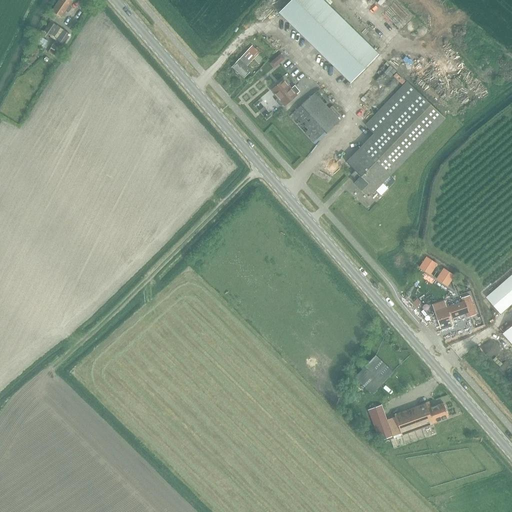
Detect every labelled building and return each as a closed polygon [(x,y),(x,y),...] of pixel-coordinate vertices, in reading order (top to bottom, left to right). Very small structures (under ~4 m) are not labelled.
[(57,0),(55,4),(50,11),(59,17),(64,10),(67,12),(70,7),(68,5),(71,0),(57,0)] [(290,0),(278,13),(350,84),(378,55),(321,0),(290,0)] [(321,0),(378,55),(386,47),(400,60),(428,32),(396,0),(321,0)] [(62,30),(56,26),(49,21),(42,31),(49,36),(50,34),(56,39),(55,41),(61,44),(68,34),(62,30)] [(287,43),(276,54),(282,60),(293,49),(287,43)] [(263,58),(259,54),(250,46),(231,67),(243,78),(250,71),(247,68),(254,60),(258,63),(263,58)] [(408,76),(413,69),(403,63),(398,70),(408,76)] [(283,104),(284,105),(296,95),(299,91),(294,85),(290,88),(283,80),(271,90),(278,98),(276,100),(276,102),(279,105),(282,106),(283,104)] [(390,176),(444,119),(406,82),(364,126),(373,134),(345,163),(355,172),(350,177),(356,183),(354,185),(368,199),(383,183),(388,188),(395,181),(390,176)] [(313,143),(337,122),(314,95),(289,116),(313,143)] [(425,255),(418,266),(429,274),(436,263),(425,255)] [(443,267),(435,277),(447,285),(454,274),(443,267)] [(511,272),(486,295),(500,312),(511,301),(511,272)] [(460,298),(461,302),(447,307),(434,311),(440,328),(452,324),(450,319),(465,313),(466,318),(475,315),(468,296),(460,298)] [(432,304),(434,311),(447,307),(444,300),(432,304)] [(371,393),(392,372),(375,354),(353,376),(371,393)] [(442,402),(429,407),(427,401),(423,402),(423,403),(392,414),(393,416),(385,419),(380,406),(367,411),(379,442),(391,437),(392,439),(447,418),(442,402)]
